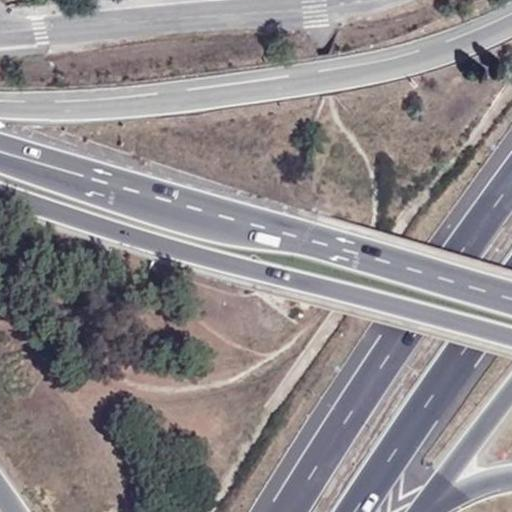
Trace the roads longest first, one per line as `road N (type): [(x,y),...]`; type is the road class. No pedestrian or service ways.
road 1 (primary): [(0,188),(511,342)]
road 2 (motorway): [(511,20),(390,66),(82,108),(0,107)]
road 3 (motorway): [(511,183),(291,511)]
road 4 (unclassified): [(2,36),(388,0)]
road 5 (primary): [(511,302),(218,216)]
road 6 (motorway): [(356,511),(511,283)]
road 7 (primary): [(218,216),(0,140)]
road 8 (motorway): [(218,216),(0,160)]
road 9 (motorway): [(420,511),(511,387)]
